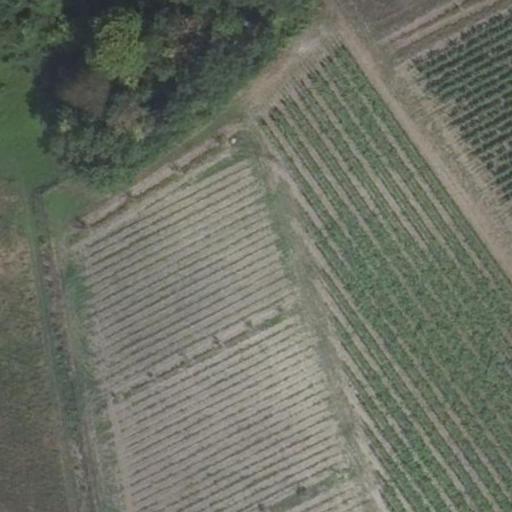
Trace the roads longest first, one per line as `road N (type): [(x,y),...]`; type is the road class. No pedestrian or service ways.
road 1 (track): [(363,511),(241,124)]
road 2 (track): [(74,511),(20,185),(26,110)]
road 3 (track): [(511,258),(327,0)]
road 4 (track): [(26,110),(45,73),(136,0)]
road 5 (track): [(511,7),(384,75)]
road 6 (track): [(341,22),(241,124)]
